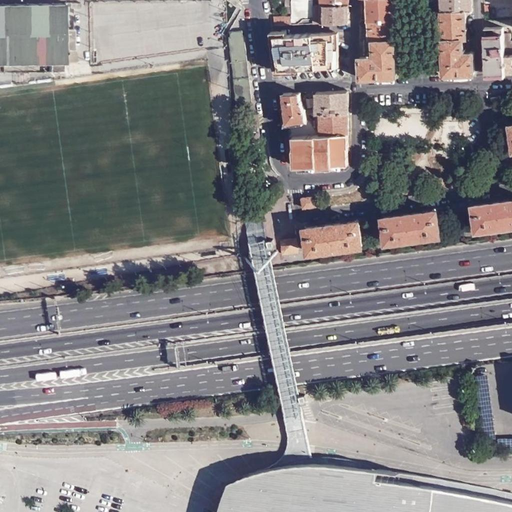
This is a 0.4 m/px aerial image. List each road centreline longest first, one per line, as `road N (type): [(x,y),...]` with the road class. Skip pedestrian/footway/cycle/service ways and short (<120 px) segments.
road 1 (primary): [(511,253),(0,323)]
road 2 (motorway): [(511,284),(0,352)]
road 3 (motorway): [(0,375),(511,309)]
road 4 (primary): [(142,389),(511,341)]
road 5 (residential): [(292,180),(303,217),(511,190)]
road 6 (residential): [(292,180),(334,184),(355,175),(352,87)]
road 7 (primary): [(0,414),(142,389)]
road 8 (primary): [(0,397),(142,389)]
